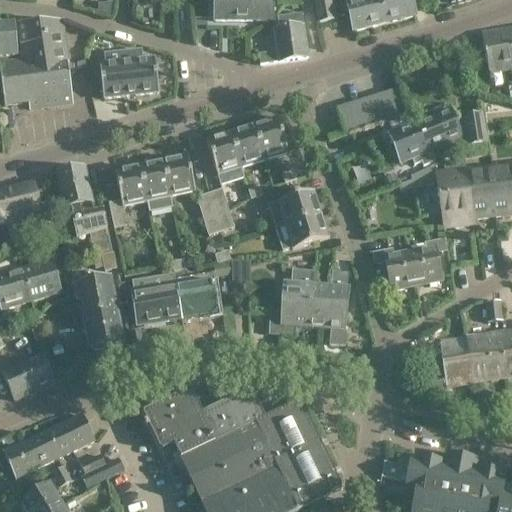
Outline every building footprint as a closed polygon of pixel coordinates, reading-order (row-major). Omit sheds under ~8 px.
[(213,0),(213,22),(273,23),(272,0),(213,0)] [(313,0),(318,24),(335,21),(331,0),(313,0)] [(355,0),(345,2),(353,33),(386,25),(379,0),(355,0)] [(410,0),(379,0),(386,25),(415,17),(410,0)] [(258,55),(260,66),(278,64),(308,59),(301,15),(277,19),(279,30),(273,31),(276,53),(258,55)] [(62,22),(18,24),(23,60),(29,59),(30,61),(34,60),(35,69),(67,65),(62,22)] [(0,57),(16,56),(14,23),(0,23),(0,57)] [(511,28),(481,34),(489,75),(511,70),(511,28)] [(123,54),(124,63),(99,66),(103,100),(158,94),(155,60),(142,61),(141,52),(123,54)] [(29,114),(73,109),(67,65),(35,69),(34,60),(30,61),(29,59),(23,60),(23,61),(0,62),(0,79),(4,110),(21,108),(21,105),(28,104),(29,114)] [(77,72),(87,71),(86,62),(76,65),(77,72)] [(506,91),(502,91),(503,100),(511,100),(511,84),(505,86),(506,91)] [(401,91),(388,95),(396,119),(409,115),(401,91)] [(396,119),(388,95),(375,99),(383,123),(396,119)] [(383,123),(375,99),(362,103),(370,127),(383,123)] [(370,127),(362,103),(349,107),(357,131),(370,127)] [(344,135),(357,131),(349,107),(336,111),(344,135)] [(413,126),(419,140),(422,139),(428,154),(461,141),(449,111),(413,126)] [(466,147),(471,147),(487,144),(483,115),(462,119),(466,147)] [(254,126),(265,163),(288,155),(277,119),(254,126)] [(241,170),(265,163),(254,126),(229,134),(241,170)] [(422,139),(419,140),(413,126),(388,136),(400,166),(412,161),(415,167),(421,164),(423,168),(432,164),(428,154),(422,139)] [(229,134),(205,141),(217,178),(220,188),(244,181),(241,170),(229,134)] [(170,199),(195,194),(187,156),(162,162),(170,199)] [(149,215),(172,210),(170,199),(162,162),(139,167),(146,204),(149,215)] [(511,165),(434,175),(443,229),(476,225),(476,221),(511,216),(511,165)] [(139,167),(114,172),(120,202),(108,205),(114,230),(126,228),(123,209),(146,204),(139,167)] [(102,210),(92,212),(84,170),(56,176),(63,209),(79,206),(82,222),(72,224),(76,240),(107,231),(102,210)] [(282,176),(285,185),(296,181),(293,172),(282,176)] [(389,178),(385,180),(389,189),(398,186),(396,181),(391,183),(389,178)] [(431,183),(414,183),(414,200),(432,199),(431,183)] [(33,184),(0,191),(0,226),(41,217),(33,184)] [(259,188),(248,192),(251,201),(262,198),(259,188)] [(314,191),(267,206),(275,230),(322,215),(314,191)] [(217,221),(230,217),(222,192),(209,196),(217,221)] [(204,225),(217,221),(209,196),(196,200),(204,225)] [(292,251),(329,239),(322,215),(275,230),(282,253),(291,250),(292,251)] [(230,217),(217,221),(204,225),(208,239),(234,230),(230,217)] [(54,225),(41,229),(46,248),(59,244),(54,225)] [(426,250),(409,254),(416,286),(426,284),(429,286),(436,285),(438,282),(441,281),(436,254),(447,252),(444,241),(425,244),(426,250)] [(36,267),(21,271),(31,303),(60,295),(51,262),(49,263),(45,250),(32,254),(36,267)] [(385,264),(390,291),(393,290),(396,292),(403,291),(405,288),(416,286),(409,254),(392,257),(391,251),(372,254),(374,266),(385,264)] [(218,267),(230,264),(228,254),(215,258),(218,267)] [(113,255),(101,258),(104,273),(116,271),(113,255)] [(183,261),(185,271),(198,268),(196,258),(183,261)] [(171,265),(173,275),(185,273),(182,262),(171,265)] [(218,267),(214,268),(216,281),(231,278),(229,265),(218,267)] [(0,276),(0,307),(1,312),(31,303),(21,271),(0,276)] [(281,338),(294,339),(295,328),(330,331),(329,346),(345,348),(346,332),(343,332),(348,289),(347,289),(347,277),(333,276),(332,287),(312,286),(313,274),(292,272),(291,284),(284,283),(281,327),(282,327),(281,338)] [(136,328),(181,321),(177,289),(176,286),(175,286),(173,276),(131,283),(133,293),(131,294),(136,328)] [(76,288),(74,292),(75,298),(78,300),(82,320),(117,312),(111,279),(75,286),(76,288)] [(177,289),(181,321),(217,315),(211,280),(176,286),(177,289)] [(248,285),(233,285),(234,302),(249,301),(248,285)] [(499,303),(485,305),(487,326),(502,324),(499,303)] [(234,316),(232,306),(220,308),(222,318),(234,316)] [(82,320),(88,350),(91,350),(95,352),(102,350),(104,347),(124,343),(117,312),(82,320)] [(0,320),(0,330),(11,327),(7,318),(0,320)] [(132,351),(143,349),(140,333),(129,335),(132,351)] [(511,333),(501,335),(504,359),(501,359),(504,380),(511,378),(511,333)] [(501,359),(504,359),(501,335),(466,340),(474,385),(504,380),(501,359)] [(474,385),(466,340),(439,344),(444,378),(429,380),(431,391),(445,389),(474,385)] [(61,348),(54,350),(55,357),(63,355),(61,348)] [(14,403),(54,386),(41,357),(2,373),(14,403)] [(85,362),(70,366),(72,376),(87,373),(85,362)] [(292,407),(256,404),(230,402),(194,399),(190,391),(141,415),(145,425),(144,425),(146,430),(148,429),(173,483),(188,476),(205,511),(296,511),(341,491),(300,404),(292,407)] [(61,427),(73,454),(94,444),(81,417),(61,427)] [(32,441),(44,467),(73,454),(61,427),(32,441)] [(32,441),(2,454),(15,481),(44,467),(32,441)] [(511,511),(511,496),(502,495),(505,475),(475,469),(477,460),(451,455),(449,470),(409,463),(399,461),(398,466),(388,464),(386,480),(401,483),(402,478),(411,479),(409,494),(414,495),(411,510),(416,511),(415,511),(511,511)] [(105,468),(100,458),(80,467),(84,477),(91,474),(105,468)] [(96,486),(124,473),(118,462),(105,468),(91,474),(96,486)] [(71,483),(63,468),(52,474),(60,489),(71,483)] [(91,474),(84,477),(80,479),(85,491),(96,486),(91,474)] [(26,511),(52,511),(62,506),(49,484),(20,501),(26,511)] [(93,511),(100,508),(95,500),(74,511),(93,511)]
